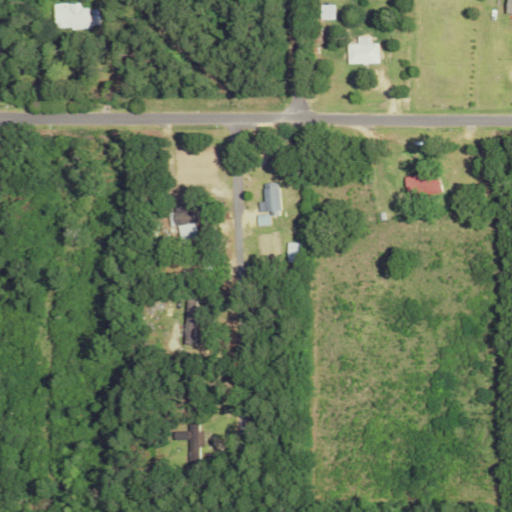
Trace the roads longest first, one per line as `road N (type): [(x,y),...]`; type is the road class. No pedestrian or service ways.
road 1 (residential): [(511,123),(0,124)]
road 2 (residential): [(238,126),(238,511)]
road 3 (residential): [(300,0),(303,128)]
